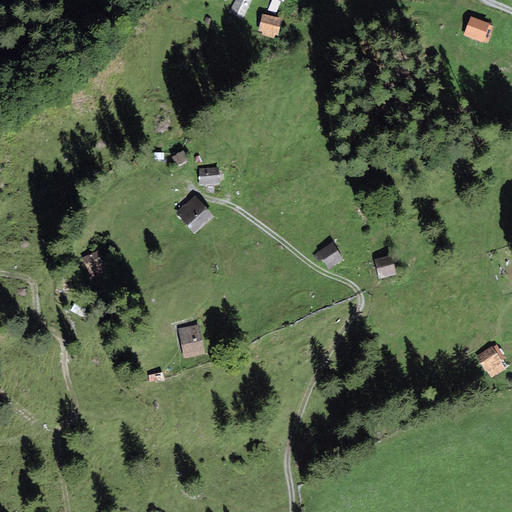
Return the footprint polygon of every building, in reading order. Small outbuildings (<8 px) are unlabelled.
[(252,0),(235,0),(229,12),(242,19),(252,0)] [(281,2),(277,0),(271,0),(267,11),(276,14),(281,2)] [(282,19),(263,14),(259,31),(262,32),(261,35),(275,38),(275,35),(278,36),(282,19)] [(470,15),(464,34),(489,41),(494,22),(470,15)] [(188,160),(183,151),(172,157),(177,166),(188,160)] [(219,168),(199,168),(200,184),(220,184),(219,168)] [(214,217),(196,196),(176,213),(194,233),(214,217)] [(344,260),(332,242),(318,252),(318,253),(313,256),(318,262),(322,259),(329,269),(344,260)] [(96,251),(82,258),(91,277),(105,270),(96,251)] [(396,274),(391,255),(374,260),(379,279),(396,274)] [(205,354),(199,325),(178,329),(184,358),(205,354)] [(505,358),(497,345),(493,347),(493,346),(476,356),(485,372),(487,371),(492,379),(507,370),(501,360),(505,358)] [(163,372),(149,375),(150,382),(164,379),(163,372)]
